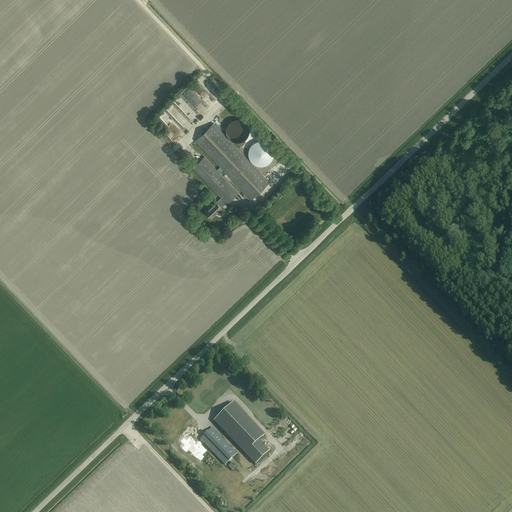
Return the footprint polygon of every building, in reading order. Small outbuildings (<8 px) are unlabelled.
[(207,94),(213,92),(205,76),(189,85),(192,90),(202,85),(207,94)] [(189,103),(195,97),(186,88),(180,94),(189,103)] [(215,90),(210,94),(215,99),(219,95),(215,90)] [(243,120),(242,120),(240,119),(239,119),(238,119),(237,119),(236,119),(234,119),(233,120),(232,120),(231,121),(230,122),(229,122),(228,123),(228,124),(227,125),(227,127),(226,128),(226,129),(226,130),(226,131),(226,133),(226,134),(227,135),(227,136),(228,137),(229,138),(230,139),(231,140),(232,140),(233,141),(234,141),(235,142),(236,142),(237,142),(238,142),(240,142),(241,142),(242,141),(243,140),(244,140),(245,139),(246,138),(247,137),(248,136),(248,135),(249,134),(249,133),(249,132),(249,130),(249,129),(249,128),(249,127),(248,126),(248,125),(247,124),(246,123),(245,122),(244,121),(243,120)] [(192,168),(221,198),(226,203),(227,204),(238,193),(220,173),(223,170),(251,200),(269,182),(213,123),(195,141),(220,167),(217,170),(204,157),(192,168)] [(175,125),(172,127),(179,135),(183,130),(179,126),(177,127),(175,125)] [(216,202),(215,201),(204,212),(211,219),(222,209),(221,208),(226,203),(221,198),(216,202)] [(204,229),(211,234),(214,229),(207,224),(204,229)] [(264,435),(233,402),(214,421),(255,464),(269,452),(258,441),(264,435)] [(289,427),(293,432),(297,428),(293,423),(289,427)] [(219,439),(210,429),(200,439),(201,440),(203,443),(225,465),(236,454),(221,438),(219,439)] [(203,455),(207,451),(201,445),(203,443),(201,440),(198,442),(198,441),(196,443),(192,440),(189,443),(192,446),(188,450),(191,453),(192,452),(196,456),(200,452),(203,455)]
